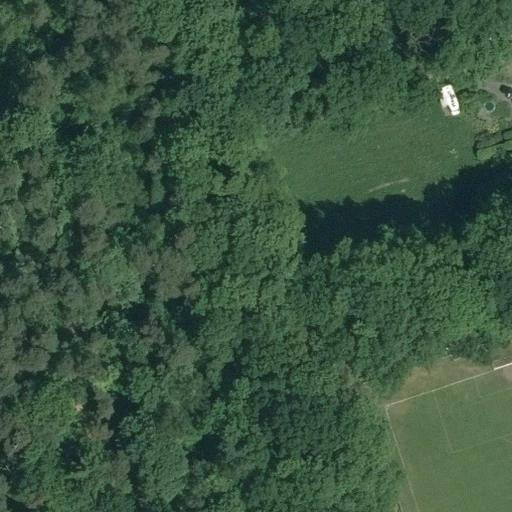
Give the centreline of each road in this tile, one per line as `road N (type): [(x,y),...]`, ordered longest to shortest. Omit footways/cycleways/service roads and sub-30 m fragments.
road 1 (unclassified): [(180,0),(281,511)]
road 2 (track): [(511,276),(250,353)]
